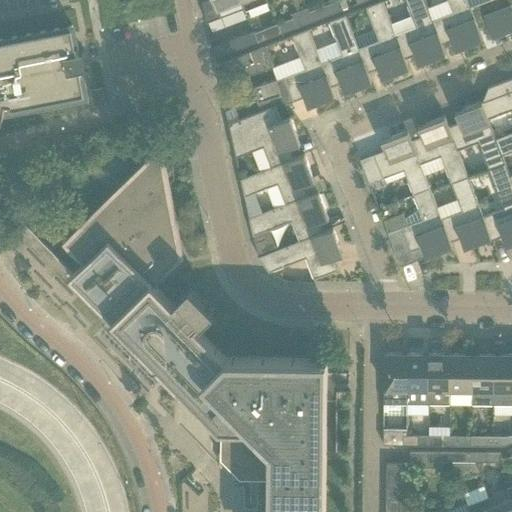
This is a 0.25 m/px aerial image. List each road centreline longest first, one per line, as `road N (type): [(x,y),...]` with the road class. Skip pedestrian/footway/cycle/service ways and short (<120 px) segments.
road 1 (residential): [(395,308),(286,306),(244,283),(180,0)]
road 2 (residential): [(395,308),(331,138),(511,66)]
road 3 (residential): [(156,511),(111,404),(0,289)]
road 4 (primary): [(116,511),(99,458),(69,417),(0,369)]
road 5 (primary): [(96,511),(84,472),(62,440),(0,394)]
